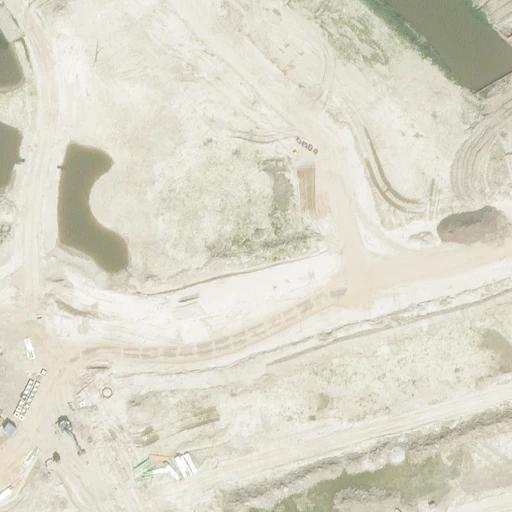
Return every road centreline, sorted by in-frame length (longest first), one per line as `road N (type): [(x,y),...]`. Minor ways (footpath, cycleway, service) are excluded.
road 1 (residential): [(360,282),(310,128),(181,0)]
road 2 (tertiary): [(360,282),(198,329),(31,334)]
road 3 (residential): [(31,334),(52,412),(109,511)]
road 4 (tertiary): [(511,240),(360,282)]
